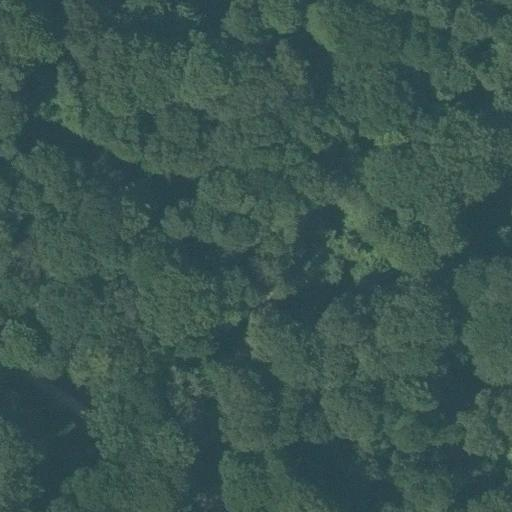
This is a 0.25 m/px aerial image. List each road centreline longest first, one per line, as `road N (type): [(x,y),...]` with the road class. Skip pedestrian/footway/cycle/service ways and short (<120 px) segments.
road 1 (track): [(187,490),(408,0)]
road 2 (track): [(511,113),(192,0)]
road 3 (track): [(0,377),(187,490)]
